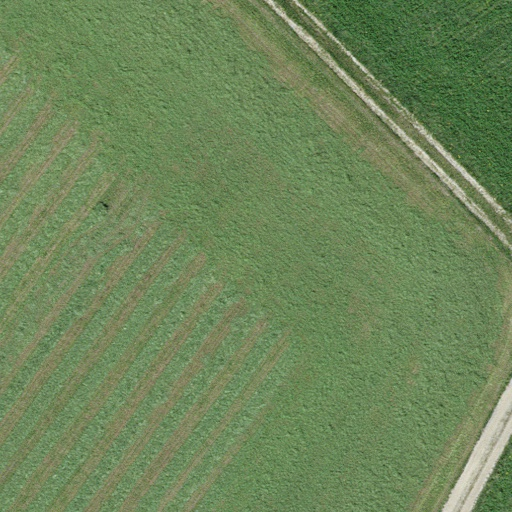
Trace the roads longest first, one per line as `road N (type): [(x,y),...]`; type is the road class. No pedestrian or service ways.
road 1 (track): [(272,0),(511,240)]
road 2 (track): [(511,403),(457,511)]
